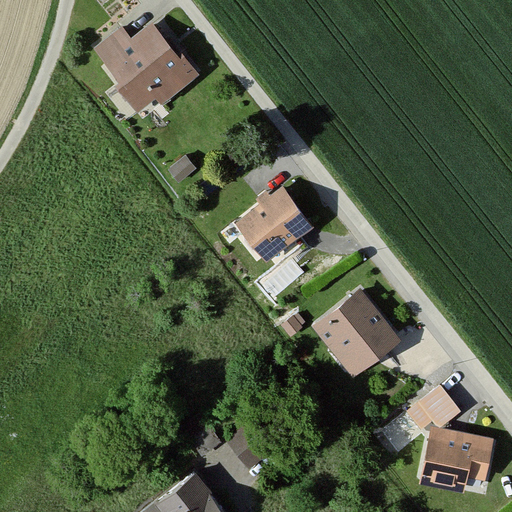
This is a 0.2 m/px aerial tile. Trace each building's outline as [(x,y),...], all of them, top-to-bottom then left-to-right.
[(121,29),(88,55),(133,114),(152,100),(158,108),(192,81),(148,25),(129,40),(121,29)] [(280,186),(233,223),(261,260),(309,222),(280,186)] [(357,286),(310,324),(349,372),(396,334),(357,286)] [(439,384),(407,410),(427,430),(417,480),(460,489),(464,473),(482,477),(489,436),(441,423),(458,409),(439,384)] [(264,408),(228,438),(251,466),(288,436),(264,408)] [(226,511),(194,470),(138,511),(226,511)]
